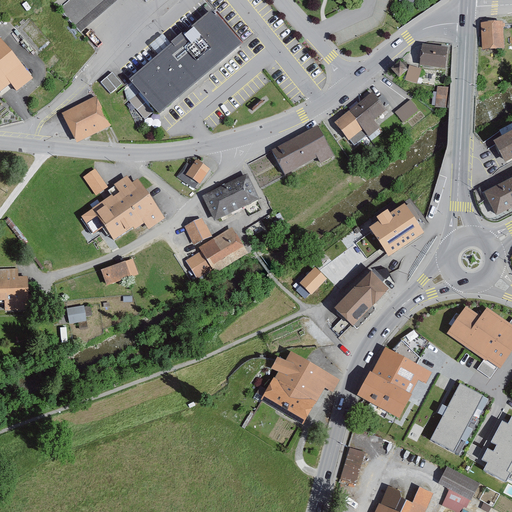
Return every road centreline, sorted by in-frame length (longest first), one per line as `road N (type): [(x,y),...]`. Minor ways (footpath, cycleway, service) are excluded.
road 1 (residential): [(42,283),(162,234),(234,157),(235,139)]
road 2 (primary): [(404,302),(373,335),(347,390),(315,511)]
road 3 (unclassified): [(235,139),(131,154),(23,144)]
road 4 (unclassified): [(162,0),(36,120),(23,144)]
road 5 (primary): [(466,23),(457,206)]
road 6 (unclassified): [(354,80),(302,114),(235,139)]
road 7 (unclassified): [(466,23),(417,32),(354,80)]
